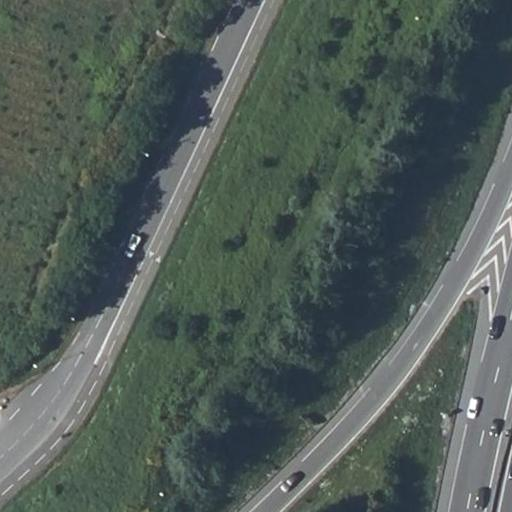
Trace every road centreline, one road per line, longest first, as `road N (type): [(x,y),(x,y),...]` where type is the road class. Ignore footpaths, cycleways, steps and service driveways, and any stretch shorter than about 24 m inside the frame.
road 1 (unclassified): [(250,0),(82,356),(43,415),(0,457)]
road 2 (trunk): [(511,160),(427,328),(372,400),(261,511)]
road 3 (trunk): [(511,315),(467,511)]
